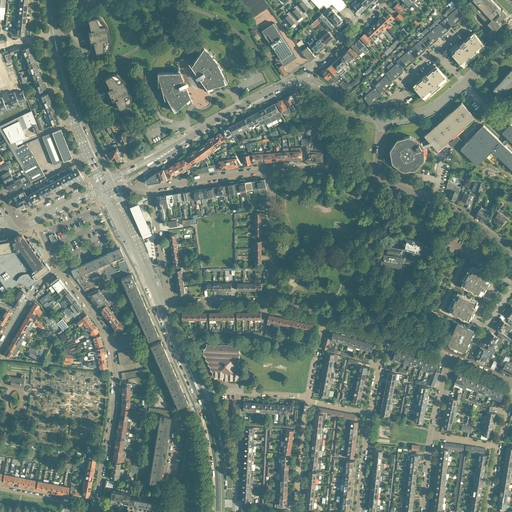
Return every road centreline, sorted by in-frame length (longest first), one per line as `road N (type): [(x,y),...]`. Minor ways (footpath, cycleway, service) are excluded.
road 1 (residential): [(94,510),(113,410),(105,332),(53,270),(37,282),(0,348)]
road 2 (secondary): [(222,511),(219,451),(203,394),(112,187)]
road 3 (secondary): [(103,190),(198,397),(215,463),(216,511)]
road 4 (residential): [(307,82),(277,87),(161,156)]
road 5 (secondary): [(53,35),(64,99),(99,183)]
road 6 (secondary): [(108,179),(53,35)]
road 7 (residential): [(273,303),(274,169)]
road 8 (residential): [(274,169),(151,191)]
